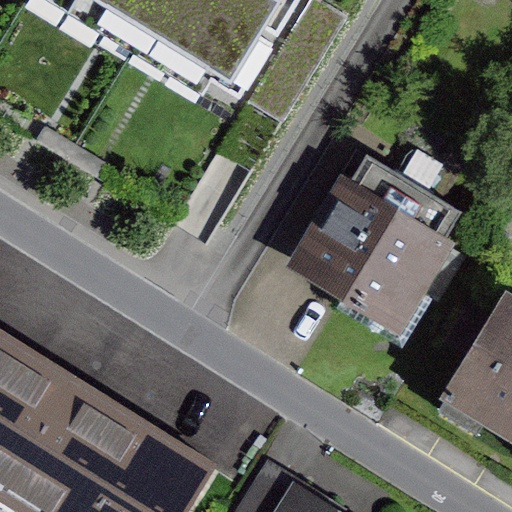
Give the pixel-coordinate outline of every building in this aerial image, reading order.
[(38,0),(64,16),(73,0),(38,0)] [(73,0),(64,16),(227,115),(296,0),(73,0)] [(387,348),(446,254),(340,188),(281,282),(387,348)] [(511,452),(511,301),(504,296),(435,404),(511,452)] [(0,501),(73,383),(0,338),(0,501)] [(0,504),(12,511),(185,511),(212,469),(73,383),(0,501),(0,504)] [(335,511),(265,465),(233,511),(335,511)]
